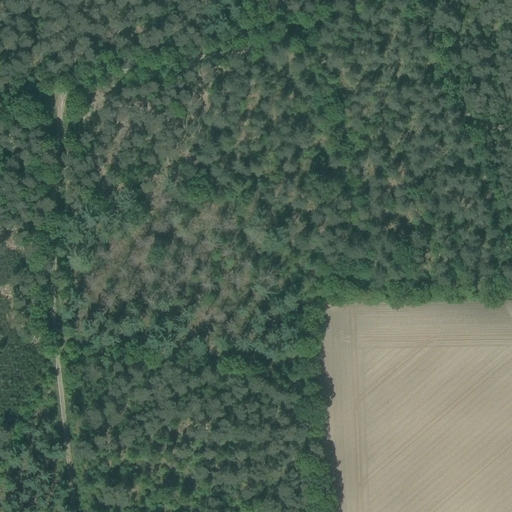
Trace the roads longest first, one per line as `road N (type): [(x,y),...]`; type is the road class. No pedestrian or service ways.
road 1 (track): [(74,511),(52,307),(55,93)]
road 2 (track): [(0,111),(80,83),(296,35),(283,0)]
road 3 (track): [(411,0),(464,121),(511,135)]
